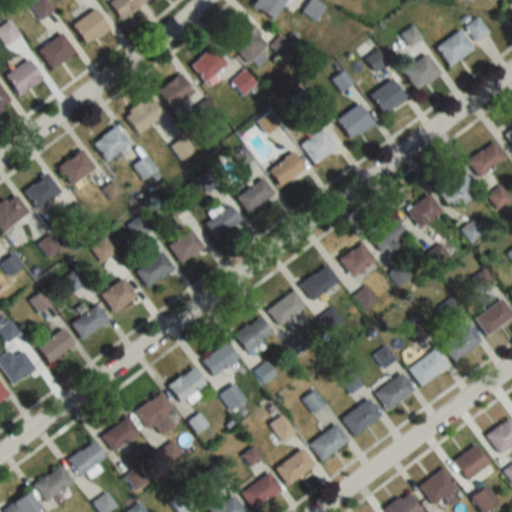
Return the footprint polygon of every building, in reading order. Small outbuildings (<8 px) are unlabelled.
[(144,2),(142,0),(110,0),(106,3),(118,20),(144,2)] [(267,19),(283,0),(251,0),(249,3),(267,19)] [(304,0),(299,12),(314,19),(322,3),(314,0),(304,0)] [(106,29),(91,9),(68,25),(83,45),(106,29)] [(472,41),(486,32),(475,15),(461,24),(472,41)] [(264,42),(240,18),(221,37),(245,61),(264,42)] [(419,36),(410,24),(398,33),(407,44),(419,36)] [(470,48),(456,28),(432,46),(447,66),(470,48)] [(72,53),(59,33),(35,49),(48,69),(72,53)] [(187,65),(202,81),(223,61),(208,45),(187,65)] [(413,90),(437,73),(422,53),(398,69),(413,90)] [(39,78),(24,59),(2,76),(17,95),(39,78)] [(227,81),(239,95),(253,82),(240,69),(227,81)] [(167,107),(189,92),(176,73),(154,89),(167,107)] [(380,113),(402,97),(388,77),(366,93),(380,113)] [(0,108),(9,100),(0,89),(0,108)] [(159,114),(145,96),(120,115),(134,133),(159,114)] [(369,122),(355,102),(332,118),(346,138),(369,122)] [(126,144),(113,125),(89,142),(102,161),(126,144)] [(511,148),(511,126),(502,134),(511,148)] [(333,147),(320,127),(297,142),(309,162),(333,147)] [(501,158),(490,142),(463,159),(474,175),(501,158)] [(55,166),(68,184),(91,167),(78,149),(55,166)] [(277,186),(301,166),(288,151),(264,170),(277,186)] [(141,179),(154,169),(143,154),(129,164),(141,179)] [(443,203),(451,198),(455,205),(474,192),(457,167),(431,185),(443,203)] [(33,208),(57,194),(46,174),(21,188),(33,208)] [(233,196),(244,212),(270,193),(259,177),(233,196)] [(25,212),(10,192),(0,199),(0,230),(0,231),(25,212)] [(415,228),(438,212),(424,193),(402,208),(415,228)] [(201,222),(213,238),(238,220),(226,204),(201,222)] [(125,224),(135,237),(147,228),(137,215),(125,224)] [(391,240),(401,233),(389,216),(364,233),(380,258),(396,248),(391,240)] [(457,228),(469,244),(481,236),(469,220),(457,228)] [(200,245),(187,228),(164,245),(177,262),(200,245)] [(98,262),(113,251),(102,236),(88,247),(98,262)] [(336,255),(346,275),(370,262),(359,243),(336,255)] [(447,256),(436,243),(422,254),(433,268),(447,256)] [(132,269),(144,286),(170,267),(159,251),(132,269)] [(7,273),(18,267),(11,255),(0,262),(7,273)] [(334,280),(323,264),(296,283),(307,299),(334,280)] [(386,272),(395,284),(405,277),(397,265),(386,272)] [(62,277),(70,290),(81,283),(73,270),(62,277)] [(133,296),(120,277),(97,292),(110,311),(133,296)] [(373,300),(363,286),(350,294),(361,309),(373,300)] [(275,325),(301,305),(289,290),(263,309),(275,325)] [(510,317),(500,299),(471,316),(482,334),(510,317)] [(78,339),(105,319),(93,303),(67,323),(78,339)] [(268,333),(254,315),(230,335),(245,352),(268,333)] [(426,334),(417,322),(406,330),(415,343),(426,334)] [(477,340),(464,323),(458,328),(457,326),(436,342),(451,361),(477,340)] [(70,344),(58,327),(34,346),(45,362),(70,344)] [(293,357),(307,347),(296,333),(282,343),(293,357)] [(234,358),(223,342),(198,359),(209,375),(234,358)] [(416,386),(444,366),(432,348),(404,368),(416,386)] [(11,356),(6,349),(0,353),(0,370),(9,384),(32,369),(20,350),(11,356)] [(273,374),(262,360),(250,369),(260,383),(273,374)] [(174,401),(201,386),(192,368),(164,383),(174,401)] [(338,381),(348,393),(360,383),(350,371),(338,381)] [(383,410),(410,389),(397,372),(370,393),(383,410)] [(215,392),(226,410),(242,400),(231,383),(215,392)] [(170,425),(162,413),(169,408),(158,392),(131,409),(144,428),(149,424),(156,434),(170,425)] [(350,435),(377,414),(365,398),(338,418),(350,435)] [(185,420),(194,433),(205,425),(196,413),(185,420)] [(110,451),(135,431),(122,416),(98,436),(110,451)] [(481,434),(493,453),(511,440),(511,427),(506,417),(481,434)] [(304,443),(317,460),(344,440),(332,423),(304,443)] [(77,475),(101,456),(88,440),(64,460),(77,475)] [(178,456),(170,442),(156,449),(164,463),(178,456)] [(449,459),(463,478),(485,463),(472,444),(449,459)] [(310,466),(298,448),(271,467),(283,484),(310,466)] [(41,500),(68,482),(57,465),(30,483),(41,500)] [(210,488),(222,480),(213,466),(201,474),(210,488)] [(143,481),(134,467),(122,475),(131,489),(143,481)] [(451,489),(442,469),(416,481),(426,503),(440,497),(443,504),(451,500),(446,490),(451,489)] [(278,489),(265,472),(237,493),(250,511),(278,489)] [(0,510),(1,511),(30,511),(37,508),(24,490),(0,507),(0,510)] [(383,511),(418,511),(403,491),(381,508),(383,511)]
